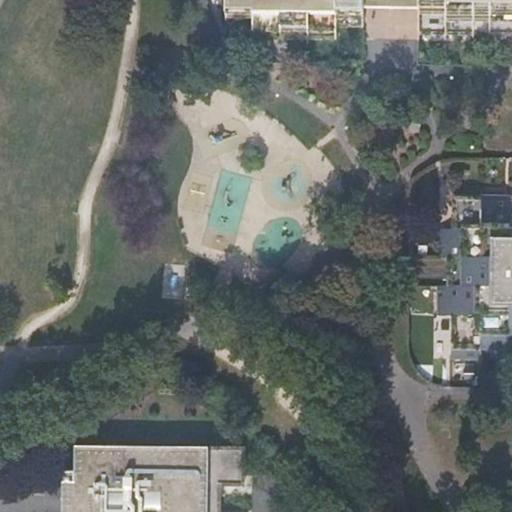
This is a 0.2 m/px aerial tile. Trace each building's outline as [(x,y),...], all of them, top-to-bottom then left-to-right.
[(227,0),(227,18),(256,18),(255,32),(340,34),(341,22),(363,22),(363,0),(227,0)] [(362,37),(364,37),(420,38),(419,33),(419,0),(363,0),(363,22),(362,37)] [(511,0),(419,0),(419,33),(511,34),(511,0)] [(511,184),(509,185),(509,195),(509,200),(482,199),(482,195),(482,185),(454,184),(453,227),(439,227),(439,257),(449,257),(471,257),(471,284),(448,284),(438,284),(438,314),(452,314),(452,357),(482,357),(482,348),(482,343),(508,343),(508,348),(508,357),(511,357),(511,184)] [(471,257),(449,257),(448,284),(471,284),(471,257)] [(244,447),(75,445),(74,481),(63,481),(63,497),(67,497),(67,510),(63,510),(62,511),(220,511),(220,483),(243,483),(244,447)]
